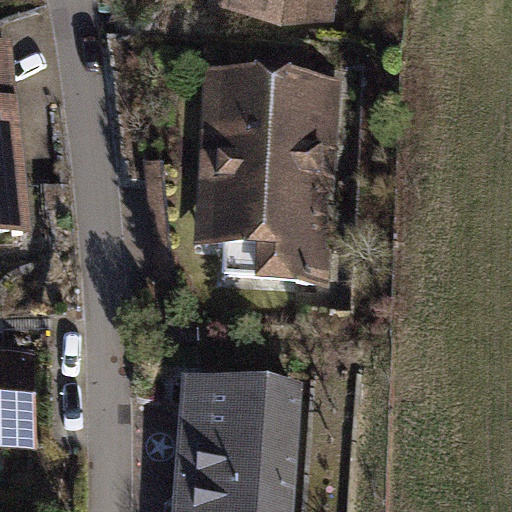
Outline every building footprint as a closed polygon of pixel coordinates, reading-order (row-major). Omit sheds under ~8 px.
[(220,0),(221,1),(353,16),(355,0),(220,0)] [(16,47),(0,48),(0,245),(32,243),(16,47)] [(347,77),(209,66),(194,258),(331,270),(347,77)] [(38,359),(0,360),(0,454),(41,454),(38,359)] [(305,511),(313,383),(181,375),(172,511),(305,511)]
